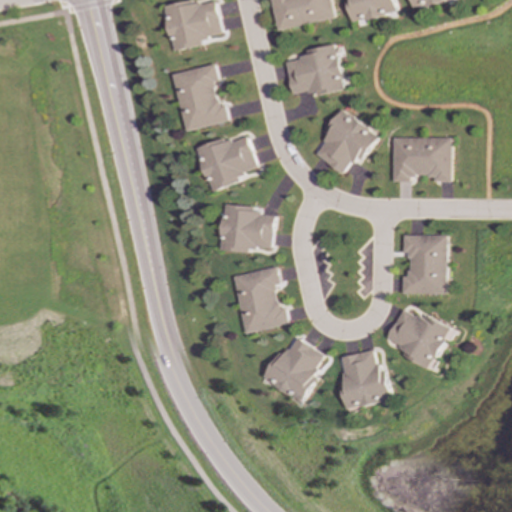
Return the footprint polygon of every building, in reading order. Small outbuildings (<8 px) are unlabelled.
[(217,0),(209,0),(166,8),(174,52),(203,47),(202,39),(224,35),(217,0)] [(271,0),(278,31),(335,19),(331,0),(271,0)] [(348,0),(352,22),(397,14),(394,0),(348,0)] [(410,0),(412,8),(457,0),(410,0)] [(345,91),(337,45),(306,51),(308,58),(287,62),(294,96),(317,91),(318,96),(345,91)] [(187,132),(230,122),(226,104),(220,106),(215,83),(221,82),(217,65),(174,74),(187,132)] [(317,155),(347,177),(377,135),(342,110),(325,135),(329,138),(317,155)] [(212,193),(241,183),(239,176),(259,169),(247,134),(198,150),(212,193)] [(452,182),(452,138),(393,139),(394,183),(411,183),(411,177),(435,177),(435,183),(452,182)] [(276,216),(255,214),(256,208),(225,205),(221,251),(250,254),(251,248),(273,250),(276,216)] [(449,236),(405,236),(405,256),(412,256),(412,275),(405,275),(405,294),(449,295),(449,236)] [(236,277),(247,334),(291,325),(287,308),(281,309),(276,286),(282,285),(278,268),(236,277)] [(390,340),(410,350),(406,357),(434,370),(454,328),(422,313),(419,317),(405,310),(390,340)] [(307,403),(321,378),(317,376),(328,355),(299,338),(288,357),(282,353),(267,380),(307,403)] [(344,358),(349,381),(344,382),(350,411),(396,401),(389,371),(382,372),(377,351),(344,358)]
